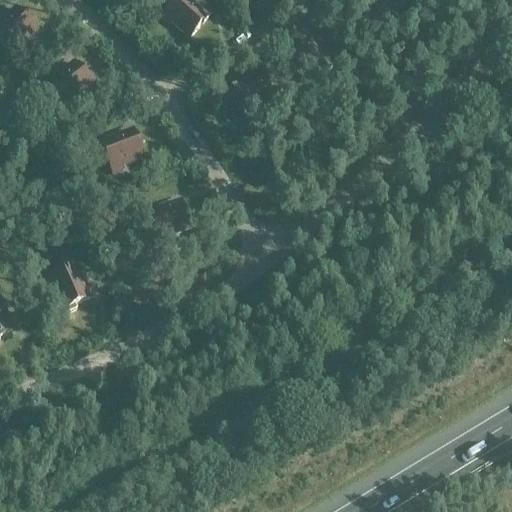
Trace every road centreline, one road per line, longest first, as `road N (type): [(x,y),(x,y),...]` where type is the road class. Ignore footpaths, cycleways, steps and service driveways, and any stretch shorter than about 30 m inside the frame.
road 1 (unclassified): [(0,403),(195,314),(511,55)]
road 2 (motorway): [(511,421),(362,511)]
